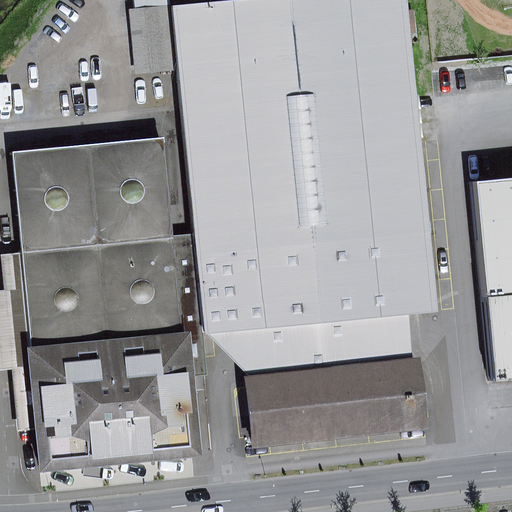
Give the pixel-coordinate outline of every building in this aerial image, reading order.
[(411,319),(439,316),(407,0),(219,0),(171,5),(204,339),(411,319)] [(29,351),(181,336),(161,139),(10,154),(29,351)] [(511,178),(473,182),(493,385),(511,382),(511,178)] [(411,319),(204,339),(246,375),(415,359),(411,319)] [(181,336),(29,351),(42,474),(202,458),(190,335),(181,336)] [(422,429),(415,359),(246,375),(253,446),(422,429)]
